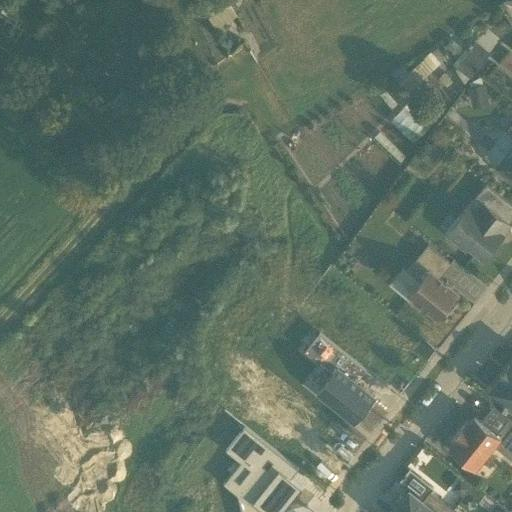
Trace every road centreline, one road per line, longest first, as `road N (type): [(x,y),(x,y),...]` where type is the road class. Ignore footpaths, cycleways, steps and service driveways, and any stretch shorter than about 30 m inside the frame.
road 1 (unclassified): [(0,334),(199,104)]
road 2 (residential): [(371,511),(511,326)]
